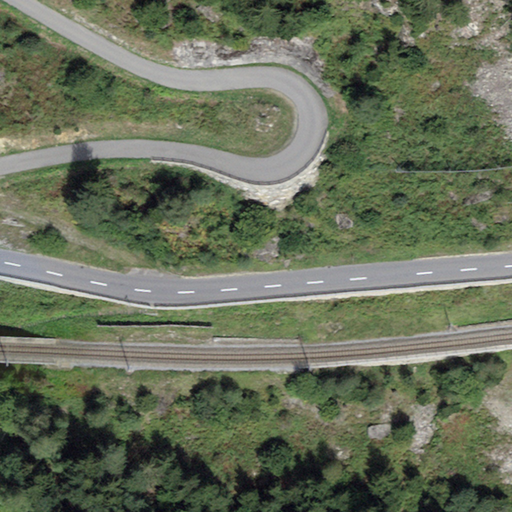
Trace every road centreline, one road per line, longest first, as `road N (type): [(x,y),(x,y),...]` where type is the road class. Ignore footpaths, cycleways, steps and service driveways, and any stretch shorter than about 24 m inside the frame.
road 1 (track): [(18,0),(161,76),(290,82),(304,95),(312,122),(297,159),(273,172),(187,153),(113,148),(0,167)]
road 2 (primary): [(0,263),(157,290),(511,264)]
road 3 (track): [(0,224),(157,290)]
